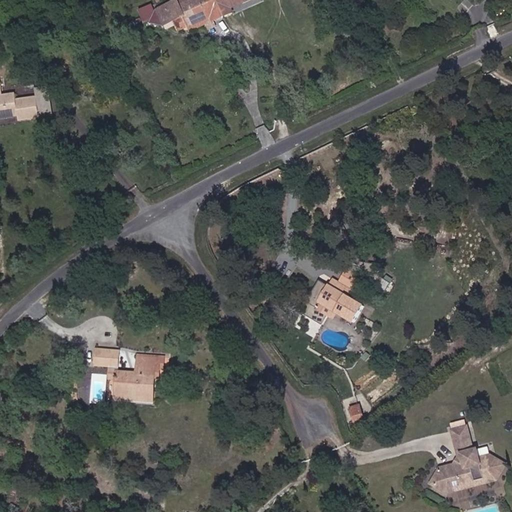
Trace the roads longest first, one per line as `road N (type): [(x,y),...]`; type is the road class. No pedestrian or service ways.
road 1 (residential): [(156,211),(511,37)]
road 2 (residential): [(156,211),(319,428)]
road 3 (residential): [(0,329),(86,253),(156,211)]
